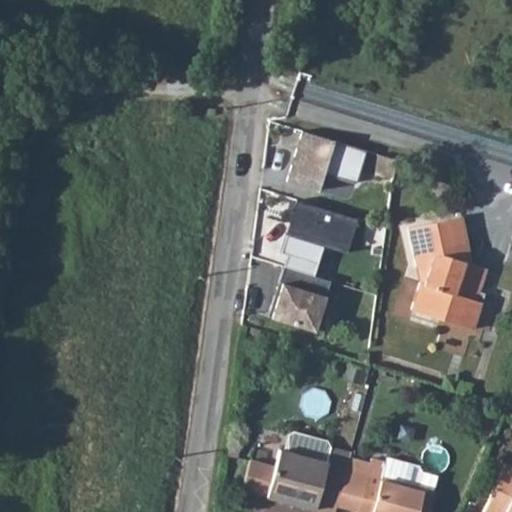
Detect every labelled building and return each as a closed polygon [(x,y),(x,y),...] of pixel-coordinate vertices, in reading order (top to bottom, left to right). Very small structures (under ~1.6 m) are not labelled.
[(301,131),(286,181),(317,190),(323,172),(355,182),(365,150),(301,131)] [(286,254),(282,266),(311,275),(320,245),(346,253),(356,218),(295,199),(280,252),(286,254)] [(405,226),(414,263),(427,268),(423,281),(419,280),(410,309),(474,328),(475,324),(483,300),(476,299),(486,268),(470,263),(457,213),(405,226)] [(282,266),(267,316),(314,331),(330,281),(311,275),(282,266)] [(483,300),(475,324),(489,328),(500,298),(485,293),(483,300)] [(356,376),(370,380),(372,374),(374,366),(360,361),(356,376)] [(372,374),(382,377),(383,368),(374,366),(372,374)] [(274,466),(266,495),(323,511),(333,511),(336,504),(349,457),(350,453),(328,447),(326,442),(294,432),(288,435),(284,449),(279,448),(274,466)] [(336,504),(357,511),(369,463),(349,457),(336,504)] [(357,511),(356,511),(428,511),(434,491),(418,487),(422,472),(419,466),(386,457),(385,462),(371,458),(369,463),(357,511)] [(259,493),(266,495),(274,466),(250,460),(242,488),(259,493)] [(483,511),(511,511),(511,466),(505,463),(483,511)]
